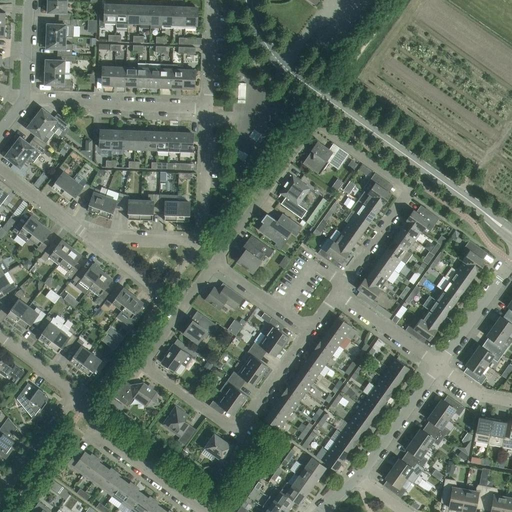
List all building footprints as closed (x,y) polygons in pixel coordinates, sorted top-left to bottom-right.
[(67,13),(67,1),(48,0),(48,13),(59,13),(59,19),(71,19),(71,13),(67,13)] [(116,22),(117,5),(115,5),(115,3),(107,3),(107,4),(105,4),(105,11),(100,11),(99,26),(105,26),(105,22),(116,22)] [(128,23),(129,3),(122,3),(122,5),(117,5),(116,22),(128,23)] [(139,23),(140,6),(135,6),(135,4),(129,3),(128,23),(139,23)] [(151,24),(151,4),(145,4),(145,6),(140,6),(139,23),(151,24)] [(162,24),(163,7),(158,6),(158,5),(151,4),(151,24),(162,24)] [(173,28),(174,5),(168,5),(167,7),(163,7),(162,24),(162,28),(173,28)] [(185,28),(185,7),(181,7),(181,5),(174,5),(173,28),(185,28)] [(196,29),(197,8),(195,8),(196,6),(187,6),(187,7),(185,7),(185,28),(196,29)] [(77,19),(71,19),(59,19),(58,24),(47,24),(47,36),(66,37),(73,37),(74,26),(77,26),(77,19)] [(87,20),(87,32),(97,32),(97,20),(87,20)] [(88,45),(97,46),(97,33),(89,33),(88,45)] [(72,55),(73,44),(65,44),(66,37),(47,36),(46,49),(57,49),(57,55),(72,55)] [(64,73),(65,61),(75,61),(76,55),(72,55),(57,55),(57,60),(46,60),(45,72),(64,73)] [(148,88),(149,63),(138,63),(138,68),(137,86),(142,86),(142,88),(148,88)] [(160,87),(161,64),(149,63),(148,88),(155,88),(155,86),(160,87)] [(171,89),(172,64),(161,64),(160,87),(164,87),(164,89),(171,89)] [(182,87),(183,70),(183,66),(177,66),(177,64),(172,64),(171,89),(178,89),(178,87),(182,87)] [(114,85),(115,67),(103,67),(102,84),(104,84),(104,86),(112,87),(112,85),(114,85)] [(125,87),(126,68),(115,67),(114,85),(119,85),(119,87),(125,87)] [(137,86),(138,68),(126,68),(125,87),(132,87),(132,86),(137,86)] [(194,88),(195,70),(183,70),(182,87),(184,87),(184,89),(192,90),(192,88),(194,88)] [(71,85),(71,80),(64,80),(64,73),(45,72),(45,85),(56,85),(56,91),(73,91),(73,85),(71,85)] [(69,122),(57,113),(54,118),(42,108),(34,118),(49,130),(54,133),(58,128),(62,131),(66,127),(69,122)] [(42,139),(49,130),(34,118),(27,128),(36,135),(32,139),(44,148),(47,143),(42,139)] [(112,148),(112,130),(111,130),(111,128),(102,128),(102,130),(101,130),(100,147),(112,148)] [(123,148),(124,129),(117,129),(117,130),(112,130),(112,148),(123,148)] [(134,149),(135,131),(130,131),(130,129),(124,129),(123,148),(134,149)] [(146,149),(147,130),(140,130),(140,131),(135,131),(134,149),(146,149)] [(157,150),(158,132),(153,132),(153,130),(147,130),(146,149),(157,150)] [(169,150),(169,131),(163,130),(163,132),(158,132),(157,150),(157,152),(169,152),(169,150)] [(180,150),(181,133),(176,133),(176,131),(169,131),(169,150),(169,152),(180,152),(180,150)] [(192,151),(192,133),(191,133),(191,131),(183,131),(182,133),(181,133),(180,150),(192,151)] [(44,148),(32,139),(29,144),(20,137),(13,147),(27,158),(33,163),(40,153),(42,154),(46,150),(44,148)] [(59,152),(64,156),(72,146),(66,142),(59,152)] [(338,169),(349,154),(333,143),(329,150),(317,142),(311,151),(313,152),(310,155),(309,154),(303,163),(320,175),(325,168),(322,166),(327,159),(335,164),(333,166),(338,169)] [(23,164),(27,158),(13,147),(5,156),(14,163),(10,168),(24,178),(27,173),(26,172),(29,168),(23,164)] [(352,160),(348,165),(353,169),(357,164),(352,160)] [(61,195),(73,180),(63,172),(66,168),(61,165),(54,175),(58,178),(52,187),(61,194),(61,195)] [(384,189),(389,182),(375,172),(370,180),(363,190),(365,191),(384,204),(391,194),(384,189)] [(285,187),(279,196),(279,197),(282,193),(286,197),(281,204),(302,219),(307,211),(298,204),(309,188),(298,181),(290,175),(292,177),(288,183),(287,182),(288,183),(285,186),(284,185),(284,186),(285,187)] [(0,203),(1,204),(12,189),(0,180),(0,203)] [(84,197),(90,186),(85,183),(82,187),(73,180),(61,195),(62,195),(71,202),(78,193),(84,197)] [(350,180),(347,185),(352,189),(356,184),(350,180)] [(38,181),(34,186),(38,189),(42,184),(38,181)] [(98,215),(105,197),(99,194),(100,190),(95,188),(90,186),(84,197),(91,200),(87,210),(98,214),(98,215)] [(365,191),(358,200),(362,203),(376,213),(383,204),(384,205),(384,204),(365,191)] [(121,208),(124,194),(119,193),(116,201),(105,197),(98,215),(99,215),(110,219),(115,207),(121,208)] [(140,220),(141,201),(129,200),(129,196),(124,194),(121,208),(129,208),(128,219),(140,220)] [(159,209),(160,194),(148,194),(148,201),(141,201),(140,220),(141,220),(153,220),(153,209),(159,209)] [(177,222),(177,202),(165,202),(166,197),(160,197),(160,194),(159,209),(165,209),(164,220),(176,221),(176,222),(177,222)] [(189,221),(190,203),(177,202),(177,222),(177,221),(189,221)] [(334,213),(339,206),(335,202),(329,210),(334,213)] [(376,213),(362,203),(355,213),(369,223),(376,213)] [(314,213),(308,220),(313,223),(323,210),(321,208),(315,214),(314,213)] [(434,225),(439,218),(425,208),(421,215),(413,210),(406,220),(422,232),(429,222),(434,225)] [(326,222),(333,212),(334,213),(329,210),(322,219),(326,222)] [(369,223),(355,213),(351,210),(344,220),(348,223),(362,233),(369,223)] [(296,236),(302,227),(301,227),(283,214),(283,213),(282,213),(277,221),(267,213),(261,221),(263,223),(258,230),(276,242),(281,235),(286,239),(291,232),(296,236)] [(39,219),(33,214),(25,224),(20,220),(12,230),(17,234),(17,235),(26,242),(29,239),(41,223),(40,224),(37,221),(39,219)] [(327,223),(326,223),(326,222),(322,219),(319,225),(316,229),(321,233),(327,223)] [(422,232),(406,220),(407,221),(400,230),(414,241),(421,231),(422,232)] [(44,239),(50,232),(41,224),(41,223),(29,239),(39,246),(36,249),(41,253),(49,243),(44,239)] [(362,233),(348,223),(341,233),(355,243),(362,233)] [(414,241),(400,230),(393,240),(407,250),(414,241)] [(456,230),(451,237),(455,239),(460,233),(456,230)] [(349,252),(355,243),(341,233),(334,242),(333,241),(333,242),(349,253),(350,253),(349,252)] [(441,235),(437,242),(441,245),(446,239),(441,235)] [(58,265),(72,247),(71,247),(71,248),(62,240),(56,248),(51,244),(41,258),(46,261),(49,257),(58,265)] [(260,260),(264,254),(269,257),(274,250),(259,240),(255,247),(247,241),(242,248),(245,250),(237,261),(253,272),(261,261),(260,260)] [(412,254),(407,250),(393,240),(386,250),(401,260),(405,263),(412,254)] [(478,256),(483,250),(469,240),(464,247),(469,250),(462,260),(463,261),(478,271),(477,271),(478,272),(486,262),(478,256)] [(349,253),(333,242),(326,251),(321,248),(317,253),(331,263),(335,258),(342,263),(349,253)] [(75,263),(81,255),(72,248),(72,247),(58,265),(68,272),(66,275),(71,278),(80,267),(75,263)] [(401,260),(386,250),(379,260),(394,270),(401,260)] [(394,270),(379,260),(372,269),(387,280),(394,270)] [(478,271),(463,261),(456,271),(471,281),(477,271),(478,271)] [(23,265),(23,267),(28,271),(33,266),(32,265),(32,263),(31,263),(30,262),(28,262),(27,262),(26,262),(25,263),(24,264),(23,265)] [(86,272),(82,268),(71,281),(73,282),(71,284),(84,295),(89,289),(103,271),(102,271),(102,272),(98,269),(100,266),(95,262),(93,265),(92,264),(86,272)] [(380,289),(387,280),(372,269),(365,279),(365,278),(364,279),(380,290),(381,290),(380,289)] [(111,291),(106,287),(112,279),(102,272),(103,272),(103,271),(89,289),(99,296),(94,302),(99,305),(111,291)] [(420,274),(417,272),(416,271),(409,281),(413,284),(420,274)] [(471,281),(456,271),(449,280),(464,290),(471,281)] [(10,284),(3,274),(0,276),(0,290),(3,289),(6,294),(17,287),(14,282),(10,284)] [(48,277),(44,284),(51,289),(52,278),(48,277)] [(361,299),(375,309),(378,303),(374,300),(380,290),(364,279),(357,288),(364,294),(361,299)] [(464,290),(449,280),(442,290),(457,300),(464,290)] [(238,305),(244,298),(226,285),(221,292),(214,287),(205,299),(219,310),(224,303),(231,308),(235,303),(238,305)] [(121,311),(133,295),(133,296),(123,288),(117,296),(112,292),(104,304),(108,308),(112,303),(121,311)] [(28,307),(19,300),(24,292),(20,289),(16,292),(9,302),(14,306),(7,315),(17,322),(16,322),(17,322),(28,307)] [(457,300),(442,290),(436,300),(450,310),(457,300)] [(137,311),(143,303),(133,296),(134,295),(133,295),(121,311),(116,317),(126,324),(128,322),(133,326),(141,315),(137,311)] [(450,310),(436,300),(429,310),(443,320),(450,310)] [(395,314),(400,318),(408,309),(403,305),(395,314)] [(38,324),(46,314),(37,307),(34,311),(28,307),(17,322),(17,323),(17,322),(27,329),(34,320),(38,324)] [(103,311),(99,308),(95,313),(99,317),(103,311)] [(383,308),(379,312),(389,319),(392,314),(383,308)] [(429,310),(422,319),(436,330),(436,329),(443,320),(429,310)] [(511,316),(506,313),(502,317),(500,316),(493,326),(508,336),(511,330),(511,316)] [(48,346),(60,330),(64,324),(54,317),(53,319),(48,315),(40,325),(45,329),(38,338),(48,345),(48,346)] [(209,335),(216,325),(203,315),(202,317),(197,324),(191,319),(186,327),(187,328),(184,333),(198,343),(203,336),(206,339),(209,335)] [(395,315),(391,320),(396,323),(400,319),(395,315)] [(352,327),(338,317),(331,326),(345,336),(352,327)] [(289,337),(279,330),(282,326),(284,327),(272,318),(268,323),(272,326),(266,335),(283,348),(288,341),(287,340),(289,337)] [(436,330),(422,319),(421,318),(414,329),(409,325),(405,330),(419,340),(422,335),(430,340),(437,330),(436,329),(436,330)] [(70,347),(77,337),(68,330),(69,328),(64,324),(60,330),(48,346),(49,345),(58,353),(65,344),(70,347)] [(345,336),(331,326),(324,336),(339,346),(345,336)] [(503,343),(508,336),(493,326),(486,336),(488,337),(485,342),(502,354),(508,347),(503,343)] [(223,327),(219,332),(225,336),(228,331),(223,327)] [(119,335),(115,340),(120,343),(124,339),(119,335)] [(283,348),(266,335),(259,345),(255,342),(251,347),(261,354),(265,349),(275,357),(277,354),(279,355),(283,348)] [(339,346),(324,336),(320,341),(317,344),(332,355),(339,346)] [(79,369),(91,354),(81,346),(84,342),(79,339),(72,349),(76,352),(70,361),(79,368),(79,369)] [(119,343),(115,340),(110,346),(114,349),(119,343)] [(502,354),(485,342),(481,347),(479,345),(472,355),(487,365),(492,358),(497,362),(502,354)] [(168,353),(161,363),(165,365),(166,367),(168,369),(170,369),(174,372),(181,363),(186,366),(192,358),(194,360),(198,354),(186,345),(182,350),(173,344),(167,353),(168,353)] [(332,355),(317,344),(315,348),(311,354),(325,364),(332,355)] [(268,366),(258,359),(261,354),(251,347),(247,352),(251,355),(245,364),(262,377),(267,371),(266,370),(268,366)] [(101,371),(108,361),(103,357),(101,361),(91,354),(79,369),(80,369),(89,376),(96,367),(101,371)] [(325,364),(311,354),(304,363),(319,374),(325,364)] [(482,373),(487,365),(472,355),(465,365),(468,366),(464,372),(481,384),(487,376),(482,373)] [(409,368),(395,358),(388,368),(402,378),(409,368)] [(0,373),(5,377),(12,368),(1,360),(0,360),(0,373)] [(207,360),(203,365),(209,370),(213,364),(207,360)] [(218,361),(215,365),(220,369),(223,364),(218,361)] [(319,374),(304,363),(298,373),(312,383),(319,374)] [(262,377),(245,364),(238,374),(234,371),(230,376),(240,384),(244,379),(254,386),(256,383),(258,384),(262,377)] [(215,365),(212,370),(216,374),(220,369),(215,365)] [(402,378),(388,368),(382,377),(396,387),(402,378)] [(312,383),(298,373),(291,382),(306,392),(312,383)] [(237,388),(240,384),(230,376),(220,391),(224,394),(241,407),(246,400),(245,399),(247,396),(237,388)] [(396,387),(382,377),(375,386),(390,397),(392,393),(396,387)] [(158,404),(156,392),(143,383),(132,385),(125,380),(113,396),(127,406),(134,397),(138,396),(138,397),(144,402),(146,401),(146,406),(158,404)] [(47,401),(46,400),(47,400),(47,398),(47,396),(46,395),(45,395),(46,393),(38,388),(37,390),(26,381),(26,382),(28,383),(17,398),(32,417),(31,419),(31,420),(40,408),(42,409),(47,401)] [(306,392),(291,382),(287,388),(287,387),(284,391),(299,401),(306,392)] [(390,397),(375,386),(368,395),(383,406),(387,400),(390,397)] [(299,401),(284,391),(282,394),(282,395),(278,401),(292,411),(299,401)] [(241,407),(224,394),(217,403),(213,401),(209,406),(222,414),(220,412),(223,408),(233,415),(235,412),(237,413),(241,407)] [(383,406),(368,395),(362,405),(376,415),(383,406)] [(465,407),(447,395),(443,400),(441,399),(434,409),(449,419),(454,412),(459,416),(465,407)] [(113,398),(110,402),(117,408),(120,403),(113,398)] [(292,411),(278,401),(271,410),(286,420),(292,411)] [(376,415),(362,405),(355,414),(369,424),(376,415)] [(196,429),(190,425),(184,421),(188,415),(176,406),(163,424),(180,437),(178,440),(185,445),(196,429)] [(444,426),(449,419),(434,409),(427,419),(429,420),(426,425),(443,438),(449,430),(444,426)] [(286,420),(271,410),(265,419),(279,430),(286,420)] [(369,424),(355,414),(348,423),(363,433),(369,424)] [(11,445),(14,441),(6,435),(8,432),(12,435),(17,428),(8,417),(0,428),(0,454),(6,458),(14,447),(11,445)] [(488,444),(493,418),(485,417),(485,418),(479,417),(474,441),(488,444)] [(502,447),(506,422),(500,421),(500,420),(493,418),(488,444),(502,447)] [(511,448),(511,423),(506,422),(502,447),(511,448)] [(363,433),(348,423),(342,433),(357,443),(359,440),(359,439),(363,433)] [(443,438),(426,425),(422,430),(420,429),(413,439),(427,449),(433,442),(438,445),(443,438)] [(357,443),(342,433),(335,442),(349,452),(354,446),(354,447),(357,443)] [(229,452),(232,447),(214,434),(211,439),(209,438),(207,438),(205,441),(205,444),(207,445),(205,448),(214,455),(213,456),(213,459),(226,468),(235,456),(229,452)] [(305,449),(312,439),(308,437),(301,446),(305,449)] [(422,456),(427,449),(413,439),(406,448),(408,450),(404,455),(422,467),(427,460),(422,456)] [(349,452),(335,442),(329,451),(343,461),(349,452)] [(468,455),(471,444),(459,448),(461,450),(468,455)] [(461,450),(458,455),(464,460),(468,455),(461,450)] [(83,475),(95,458),(96,456),(91,453),(90,455),(85,451),(81,457),(75,453),(67,463),(83,475)] [(343,461),(329,451),(322,461),(336,471),(343,461)] [(422,467),(404,455),(401,460),(399,459),(392,468),(406,479),(413,483),(423,468),(422,467)] [(93,482),(104,466),(99,462),(101,460),(96,456),(95,458),(83,475),(93,482)] [(326,467),(312,457),(305,466),(305,467),(319,477),(326,467)] [(305,467),(305,466),(301,464),(294,473),(298,476),(313,486),(319,477),(305,467)] [(102,489),(114,473),(115,471),(111,467),(109,469),(104,466),(93,482),(102,489)] [(401,486),(406,479),(392,468),(385,478),(387,480),(383,485),(400,498),(406,489),(401,486)] [(112,496),(124,480),(119,476),(120,474),(115,471),(114,473),(102,489),(112,496)] [(298,476),(292,485),(306,496),(313,486),(298,476)] [(462,510),(466,489),(456,488),(457,486),(456,480),(445,478),(440,503),(441,503),(442,499),(450,501),(449,508),(454,509),(455,511),(459,511),(461,510),(462,510)] [(52,479),(48,485),(59,493),(64,487),(52,479)] [(122,503),(133,487),(135,485),(130,481),(129,483),(124,480),(112,496),(122,503)] [(292,485),(287,482),(280,491),(295,501),(295,502),(299,505),(306,496),(292,485)] [(482,509),(486,486),(478,484),(475,489),(475,491),(466,489),(462,510),(470,511),(474,511),(476,506),(482,507),(482,509)] [(131,510),(143,494),(138,490),(139,488),(135,485),(133,487),(122,503),(131,510)] [(504,511),(507,497),(498,495),(498,494),(497,488),(486,486),(482,509),(483,507),(491,508),(490,511),(504,511)] [(295,501),(280,491),(276,487),(269,497),(270,497),(288,511),(295,502),(295,501)] [(82,497),(85,492),(80,488),(77,493),(82,497)] [(87,500),(90,495),(85,492),(82,497),(87,500)] [(134,511),(144,511),(153,501),(154,499),(150,496),(148,498),(143,494),(131,510),(134,511)] [(287,511),(288,511),(270,497),(263,507),(267,510),(270,511),(287,511)] [(159,511),(162,508),(157,504),(159,502),(154,499),(153,501),(144,511),(159,511)] [(50,511),(51,510),(39,501),(32,511),(33,511),(50,511)] [(101,511),(105,506),(100,502),(96,507),(101,511)]
